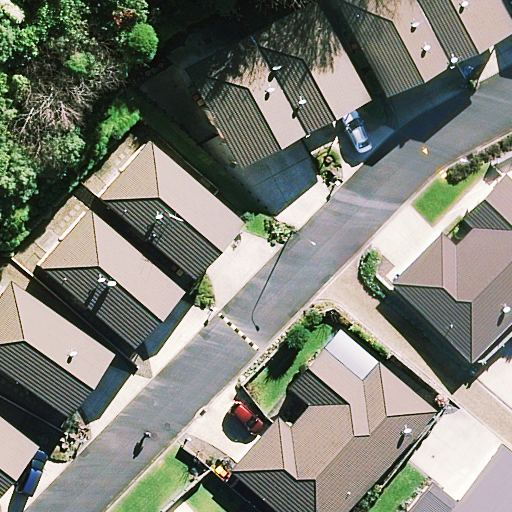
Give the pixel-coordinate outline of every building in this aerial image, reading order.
[(301,0),(245,29),(297,127),(360,94),(310,0),(301,0)] [(452,46),(426,0),(345,0),(389,80),(452,46)] [(426,0),(452,46),(511,12),(511,3),(510,0),(426,0)] [(297,127),(245,29),(179,64),(231,162),(297,127)] [(236,216),(143,136),(95,194),(187,273),(236,216)] [(511,173),(506,167),(395,277),(471,355),(511,314),(511,173)] [(176,285),(84,205),(36,262),(128,341),(176,285)] [(106,348),(8,277),(0,287),(0,366),(61,411),(106,348)] [(357,379),(321,347),(288,385),(309,403),(289,426),(278,416),(231,469),(279,511),(338,511),(433,404),(381,358),(378,356),(357,379)] [(0,480),(33,436),(0,410),(0,480)] [(511,511),(511,454),(500,445),(456,500),(425,475),(396,511),(511,511)]
